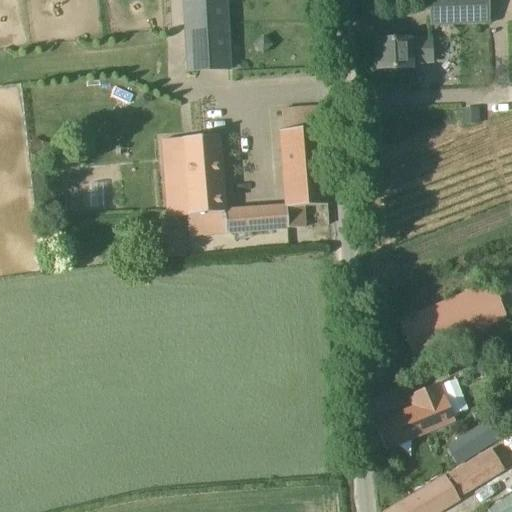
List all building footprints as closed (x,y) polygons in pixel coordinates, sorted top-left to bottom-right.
[(185,0),(189,72),(229,70),(225,0),(185,0)] [(488,0),(429,0),(429,25),(489,23),(488,0)] [(430,40),(377,43),(379,71),(411,70),(410,64),(432,63),(430,40)] [(220,144),(220,137),(183,139),(185,163),(166,164),(169,218),(188,216),(190,237),(305,229),(303,208),(328,206),(321,110),(282,113),(284,133),(281,133),(287,208),(225,212),(220,144)] [(461,110),(461,125),(479,125),(479,110),(461,110)] [(184,232),(166,233),(167,259),(186,257),(184,232)] [(490,326),(476,293),(415,321),(393,330),(406,361),(428,352),(490,326)] [(464,353),(442,363),(448,378),(471,368),(464,353)] [(439,385),(411,397),(416,409),(375,427),(384,450),(454,421),(439,385)] [(485,422),(457,439),(458,441),(447,449),(457,467),(498,442),(485,422)] [(495,471),(511,460),(511,448),(505,438),(483,451),(495,471)] [(441,480),(390,511),(438,511),(455,502),(441,480)] [(511,511),(511,494),(487,510),(488,511),(511,511)]
